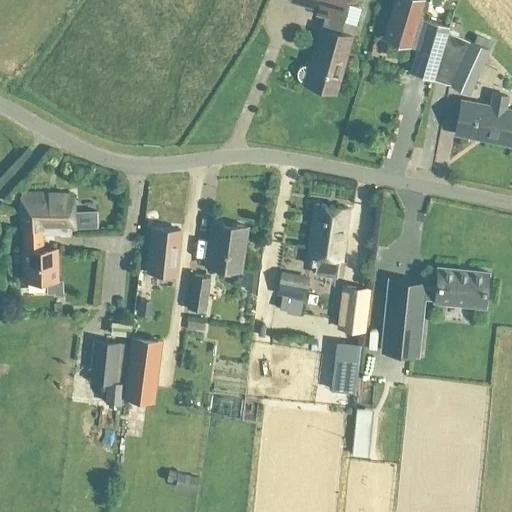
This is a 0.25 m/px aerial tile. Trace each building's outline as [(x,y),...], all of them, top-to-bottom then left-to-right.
[(0,0),(0,15),(22,31),(44,0),(0,0)] [(275,0),(269,0),(265,13),(275,18),(282,2),(275,0)] [(288,0),(288,1),(316,9),(315,14),(324,17),(321,27),(319,27),(308,65),(301,65),(297,70),(298,77),(304,80),(303,82),(336,91),(352,36),(339,32),(348,2),(344,1),(344,0),(288,0)] [(395,0),(384,38),(416,48),(409,72),(433,79),(434,78),(450,25),(419,16),(424,0),(395,0)] [(434,78),(433,79),(450,85),(469,93),(477,75),(483,62),(492,41),(477,33),(474,40),(470,38),(469,40),(458,35),(462,24),(451,20),(450,25),(434,78)] [(491,91),(488,104),(461,99),(454,133),(511,144),(511,108),(507,108),(509,94),(491,91)] [(22,192),(22,228),(22,229),(39,229),(39,234),(42,234),(42,233),(72,233),(72,226),(96,225),(96,209),(72,210),(72,193),(22,192)] [(318,257),(341,260),(348,208),(314,203),(306,262),(317,263),(318,257)] [(205,264),(241,269),(247,225),(211,220),(205,264)] [(147,270),(175,273),(180,228),(152,225),(147,270)] [(23,248),(22,248),(22,278),(57,279),(57,248),(43,248),(42,234),(39,234),(39,229),(22,229),(23,248)] [(424,283),(389,279),(382,351),(417,354),(422,299),(434,300),(484,305),(487,272),(437,267),(435,288),(424,287),(424,283)] [(308,276),(281,270),(276,293),(303,299),(308,276)] [(210,275),(192,273),(187,307),(205,309),(210,275)] [(364,330),(370,288),(343,284),(337,327),(364,330)] [(139,300),(137,313),(149,315),(151,302),(139,300)] [(161,338),(129,334),(121,397),(154,401),(161,338)] [(126,342),(92,339),(88,379),(123,382),(126,342)] [(369,429),(354,428),(352,452),(367,454),(369,429)] [(197,476),(168,469),(166,480),(175,482),(174,486),(194,491),(197,476)]
